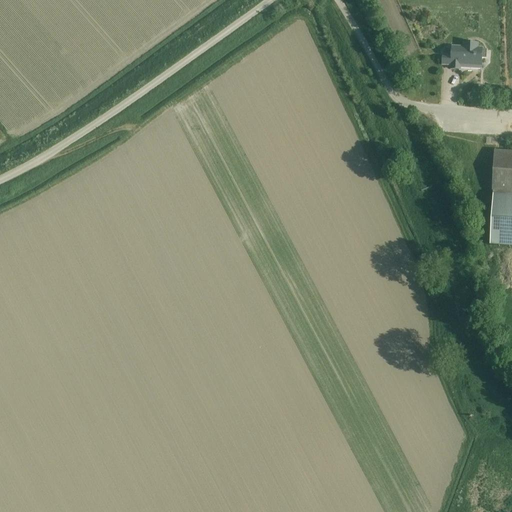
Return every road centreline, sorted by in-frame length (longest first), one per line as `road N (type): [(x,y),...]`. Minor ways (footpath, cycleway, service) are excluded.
road 1 (unclassified): [(0,180),(271,0)]
road 2 (unclassified): [(337,0),(388,87),(413,105)]
